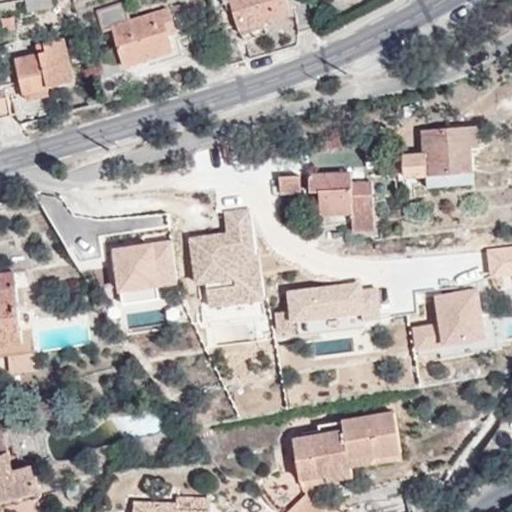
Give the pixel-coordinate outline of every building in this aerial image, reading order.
[(54,7),(52,0),(26,0),(29,12),(54,7)] [(292,15),(287,0),(224,0),(226,3),(232,2),(245,41),(267,34),(265,24),(292,15)] [(300,35),(318,28),(310,0),(309,0),(295,4),(300,35)] [(113,27),(121,50),(127,66),(182,49),(168,8),(129,22),(123,6),(101,13),(106,29),(113,27)] [(27,93),(49,88),(75,81),(65,40),(38,46),(40,54),(18,60),(26,93),(27,93)] [(127,66),(121,50),(94,58),(101,79),(113,76),(113,74),(128,69),(127,66)] [(51,96),(49,88),(27,93),(29,102),(51,96)] [(0,93),(0,119),(12,117),(5,92),(0,93)] [(408,179),(429,177),(474,173),(473,148),(480,148),(479,128),(423,134),(425,155),(406,157),(408,179)] [(322,195),(323,212),(353,210),(354,216),(355,232),(371,231),(369,207),(375,207),(374,183),(354,183),(353,173),(312,176),(312,195),(322,195)] [(474,173),(429,177),(431,189),(476,186),(474,173)] [(303,194),(302,177),(281,178),(282,196),(303,194)] [(222,210),(225,232),(188,237),(194,288),(206,286),(209,312),(264,305),(252,207),(222,210)] [(116,295),(179,290),(175,243),(112,248),(116,295)] [(0,342),(0,347),(24,344),(16,274),(0,275),(0,342)] [(382,329),(379,283),(288,290),(291,335),(382,329)] [(437,324),(414,326),(416,351),(486,345),(481,289),(434,293),(437,324)] [(261,319),(213,324),(214,341),(262,337),(261,319)] [(39,369),(37,354),(10,357),(12,372),(39,369)] [(396,412),(344,421),(346,431),(321,436),(295,440),(302,480),(330,475),(330,473),(353,468),(352,459),(376,454),(377,456),(403,451),(396,412)] [(346,431),(344,421),(320,425),(321,436),(346,431)] [(0,500),(39,491),(32,465),(15,470),(4,431),(0,431),(0,500)] [(404,458),(403,451),(377,456),(376,454),(352,459),(353,468),(404,458)] [(330,475),(302,480),(304,487),(355,478),(353,468),(330,473),(330,475)] [(0,508),(41,497),(39,491),(0,500),(0,508)] [(326,511),(308,493),(290,511),(326,511)] [(179,497),(179,504),(181,504),(181,510),(212,511),(212,497),(179,497)] [(181,504),(179,504),(135,503),(134,511),(212,511),(181,510),(181,504)]
